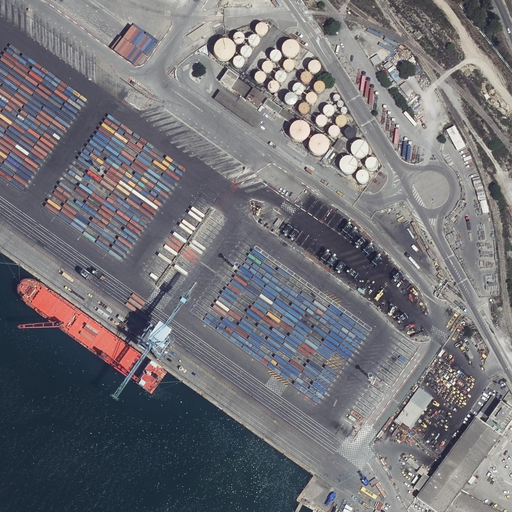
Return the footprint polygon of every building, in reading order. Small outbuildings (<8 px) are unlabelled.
[(265,26),(264,25),(262,24),(260,24),(259,24),(257,25),(256,26),(255,28),(255,30),(255,31),(256,33),(257,34),(259,35),(260,35),(262,35),(264,34),(265,33),(266,31),(266,30),(266,28),(265,26)] [(242,34),(240,33),(239,32),(237,32),(235,33),(233,34),(232,36),(232,38),(232,39),(233,41),(235,42),(236,43),(238,43),(240,43),(241,42),(243,41),(243,39),(243,37),(243,35),(242,34)] [(256,36),(254,35),(252,35),(250,36),(249,37),(248,39),(247,41),(247,42),(248,44),(249,46),(251,47),(252,47),(254,47),(256,46),(258,45),(259,43),(259,41),(258,39),(257,37),(256,36)] [(222,40),(220,40),(219,41),(216,42),(215,44),(213,46),(213,48),(212,50),(213,54),(214,56),(215,58),(217,59),(219,60),(221,61),(223,61),(226,61),(228,60),(229,59),(231,57),(233,54),(234,51),(234,49),(233,47),(231,44),(229,42),(228,41),(226,40),(224,40),(222,40)] [(291,41),(289,41),(288,41),(286,41),(285,42),(283,43),(282,44),(281,45),(281,46),(280,47),(280,49),(280,51),(280,52),(281,54),(281,55),(282,56),(283,57),(284,58),(285,58),(287,59),(288,59),(289,59),(291,59),(293,58),(295,57),(296,56),(297,54),(298,53),(298,51),(299,50),(298,48),(298,46),(297,44),(295,43),(294,42),(292,41),(291,41)] [(249,56),(250,55),(251,53),(250,51),(249,49),(248,48),(246,47),(245,47),(243,48),(241,48),(240,50),(239,51),(239,53),(240,55),(241,57),(242,58),(244,59),(246,58),(248,58),(249,56)] [(278,51),(276,50),(274,50),(272,51),(271,51),(270,53),(269,54),(269,56),(269,58),(270,59),(272,61),(273,61),(275,61),(277,61),(279,60),(280,58),(280,56),(280,54),(279,52),(278,51)] [(240,58),(238,57),(236,57),(235,58),(233,59),(232,61),(232,62),(232,64),(233,66),(234,67),(235,68),(237,68),(239,68),(241,68),(242,66),(243,64),(243,62),(243,60),(242,59),(240,58)] [(292,68),(293,66),(293,65),(293,63),(292,61),(290,60),(289,59),(287,59),(285,60),(284,61),(283,62),(282,64),(282,66),(282,67),(284,69),(285,70),(287,70),(289,70),(291,69),(292,68)] [(270,63),(269,62),(267,62),(266,61),(264,62),(262,63),(261,65),(260,67),(261,69),(262,70),(263,72),(265,73),(266,73),(268,72),(270,71),(271,70),(272,68),(272,67),(271,65),(270,63)] [(317,62),(315,61),(313,61),(312,61),(310,62),(309,63),(308,65),(308,67),(308,69),(309,70),(311,71),(312,72),(314,72),(316,72),(318,71),(319,69),(319,67),(319,65),(318,64),(317,62)] [(238,77),(227,70),(219,81),(230,88),(231,87),(245,98),(257,107),(265,97),(252,88),(251,89),(237,79),(238,77)] [(283,72),(281,71),(279,71),(278,71),(276,72),(275,73),(274,75),(274,76),(274,78),(275,80),(276,81),(278,82),(280,82),(282,81),(283,80),(285,79),(285,77),(285,75),(284,73),(283,72)] [(263,73),(261,72),(259,72),(258,72),(256,72),(254,74),(254,76),(253,77),(254,79),(255,81),(256,82),(258,83),(260,83),(262,82),(263,81),(264,79),(265,78),(264,76),(264,74),(263,73)] [(309,73),(307,73),(305,72),(304,72),(302,73),(301,74),(300,76),(300,77),(300,79),(301,80),(302,82),(304,82),(305,83),(307,82),(309,81),(310,80),(310,78),(310,77),(310,75),(309,73)] [(400,75),(394,79),(397,84),(403,79),(400,75)] [(275,82),(273,81),(272,81),(270,81),(268,83),(267,84),(267,86),(267,88),(268,89),(269,91),(271,92),(272,92),(274,92),(276,91),(277,90),(278,88),(278,86),(278,84),(277,83),(275,82)] [(323,85),(322,84),(321,83),(319,82),(317,82),(316,82),(314,83),(313,85),(313,86),(313,88),(314,90),(315,91),(316,92),(318,92),(319,92),(321,91),(322,90),(323,89),(323,87),(323,85)] [(405,82),(399,87),(407,96),(413,91),(405,82)] [(301,86),(300,84),(299,83),(297,83),(295,83),(294,84),(292,85),(292,87),(291,89),(292,91),(293,92),(294,93),(296,94),(298,94),(299,93),(301,92),(302,90),(302,89),(302,87),(301,86)] [(262,120),(220,89),(214,98),(256,128),(262,120)] [(314,95),(313,94),(312,93),(310,93),(308,93),(307,94),(306,96),(305,97),(305,99),(305,101),(307,102),(308,103),(310,103),(311,103),(313,103),(314,102),(315,100),(315,98),(315,97),(314,95)] [(292,95),(290,94),(288,94),(287,94),(285,95),(284,96),(284,98),(284,100),(284,101),(285,103),(286,104),(288,104),(290,104),(291,104),(293,102),(294,101),(294,99),(294,97),(293,96),(292,95)] [(306,103),(304,103),(302,103),(301,103),(299,104),(298,105),(298,107),(298,108),(298,110),(299,111),(300,112),(302,113),(303,113),(305,112),(307,111),(308,110),(308,108),(308,106),(307,105),(306,103)] [(331,107),(330,106),(328,105),(327,105),(325,105),(323,106),(322,108),(322,110),(322,112),(323,113),(324,115),(326,115),(328,116),(329,115),(331,114),(332,113),(333,111),(333,110),(332,108),(331,107)] [(277,115),(268,108),(265,113),(274,119),(277,115)] [(294,117),(281,108),(277,114),(290,123),(294,117)] [(320,114),(318,115),(317,116),(316,117),(315,119),(315,121),(315,122),(316,124),(318,125),(319,125),(321,126),(323,125),(324,124),(325,122),(326,121),(326,119),(325,117),(324,116),(322,115),(320,114)] [(342,116),(340,116),(338,116),(337,117),(335,118),(335,119),(334,121),(335,123),(335,124),(337,125),(338,126),(340,126),(342,126),(343,125),(344,123),(345,122),(345,120),(344,118),(343,117),(342,116)] [(302,122),(300,122),(299,122),(297,122),(295,122),(293,123),(292,124),(290,126),(289,128),(288,131),(288,133),(289,136),(290,138),(291,139),(292,140),(294,142),(298,143),(300,143),(302,142),(305,140),(308,138),(309,136),(309,134),(309,132),(309,129),(308,127),(307,126),(306,124),(304,123),(302,122)] [(333,124),(331,125),(329,126),(328,127),(327,129),(327,131),(327,132),(328,134),(330,135),(331,136),(333,137),(335,136),(337,135),(338,134),(339,132),(339,130),(338,128),(337,126),(335,125),(333,124)] [(454,126),(445,130),(456,151),(465,146),(454,126)] [(356,135),(351,127),(345,131),(349,138),(356,135)] [(319,135),(316,135),(312,136),(310,137),(309,139),(308,141),(307,143),(307,147),(308,149),(308,151),(309,152),(311,153),(314,155),(316,156),(319,156),(321,155),(323,154),(326,152),(327,149),(328,147),(328,144),(328,143),(327,140),(326,139),(325,137),(323,136),(321,135),(319,135)] [(345,142),(339,137),(332,146),(339,151),(345,142)] [(360,141),(358,141),(356,142),(354,143),(352,145),(351,147),(351,149),(351,151),(351,154),(353,156),(354,157),(357,159),(359,159),(361,159),(363,158),(365,157),(367,156),(368,154),(369,152),(369,149),(369,147),(368,145),(366,143),(365,142),(363,141),(360,141)] [(343,157),(342,158),(340,160),(339,162),(339,164),(339,166),(339,169),(340,171),(342,172),(343,173),(346,174),(348,174),(350,174),(352,173),(354,172),(355,170),(356,169),(357,166),(357,164),(356,162),(355,160),(354,158),(352,157),(350,156),(348,156),(346,156),(343,157)] [(375,159),(374,158),(371,157),(369,158),(368,159),(366,160),(365,162),(365,164),(365,166),(366,168),(368,169),(369,170),(372,170),(374,170),(376,169),(377,167),(378,165),(378,162),(377,160),(375,159)] [(93,167),(99,170),(103,162),(97,159),(93,167)] [(367,171),(365,170),(363,169),(361,170),(359,170),(357,172),(356,174),(355,176),(356,179),(357,181),(359,182),(361,183),(363,183),(365,183),(367,181),(368,180),(369,177),(369,175),(368,173),(367,171)] [(410,429),(432,397),(418,387),(396,419),(410,429)] [(428,478),(418,491),(415,495),(448,511),(498,511),(459,491),(511,415),(511,411),(490,394),(478,410),(481,413),(486,417),(482,422),(477,418),(474,416),(428,478)] [(411,486),(413,487),(423,474),(422,473),(411,486)] [(423,474),(413,487),(418,491),(428,478),(423,474)] [(448,511),(415,495),(414,497),(433,511),(448,511)]
